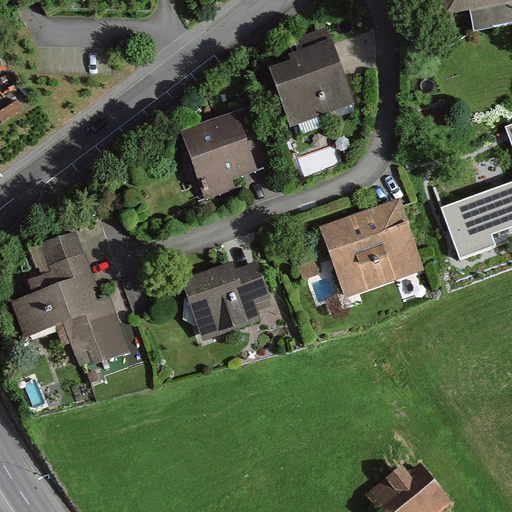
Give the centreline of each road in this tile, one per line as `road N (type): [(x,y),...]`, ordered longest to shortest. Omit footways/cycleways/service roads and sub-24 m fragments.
road 1 (residential): [(377,0),(387,103),(377,167),(130,262)]
road 2 (residential): [(185,65),(47,171)]
